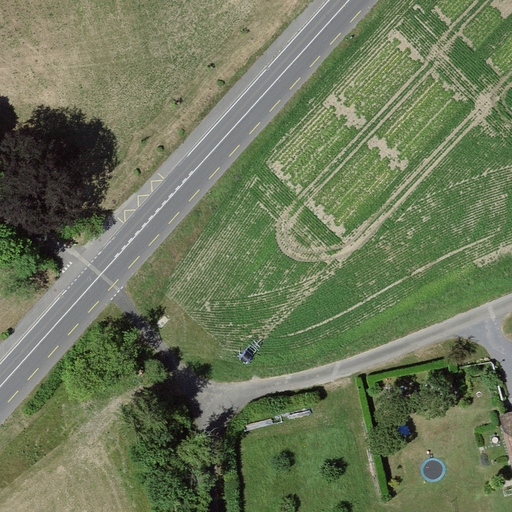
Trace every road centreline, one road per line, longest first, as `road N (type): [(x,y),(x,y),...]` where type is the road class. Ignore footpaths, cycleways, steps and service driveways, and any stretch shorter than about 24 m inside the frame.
road 1 (primary): [(94,284),(353,0)]
road 2 (unclassified): [(94,284),(199,405),(209,511)]
road 3 (primary): [(0,389),(94,284)]
